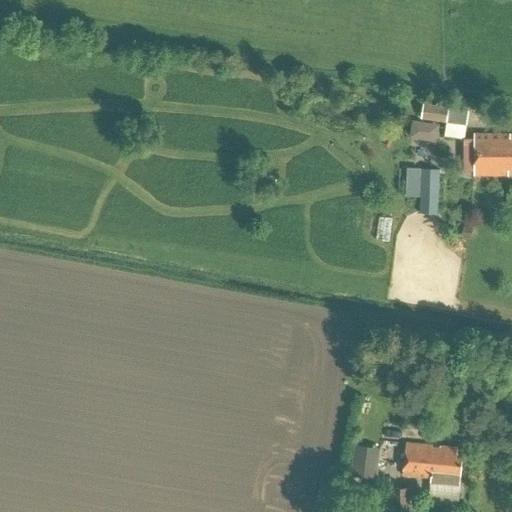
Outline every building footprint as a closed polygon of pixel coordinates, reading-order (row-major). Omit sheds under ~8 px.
[(444,122),(442,136),(462,139),(467,110),(446,107),(446,106),(413,101),(410,117),(444,122)] [(437,138),(438,121),(410,120),(409,137),(437,138)] [(511,132),(474,132),(473,176),(511,175),(511,132)] [(439,186),(439,170),(421,169),(408,169),(407,197),(420,197),(420,185),(439,186)] [(404,441),(401,471),(431,474),(430,481),(433,481),(432,487),(438,487),(438,483),(457,485),(460,453),(455,453),(456,446),(404,441)] [(379,447),(351,444),(348,476),(376,479),(379,447)] [(414,511),(414,487),(387,488),(387,496),(376,496),(376,511),(414,511)]
